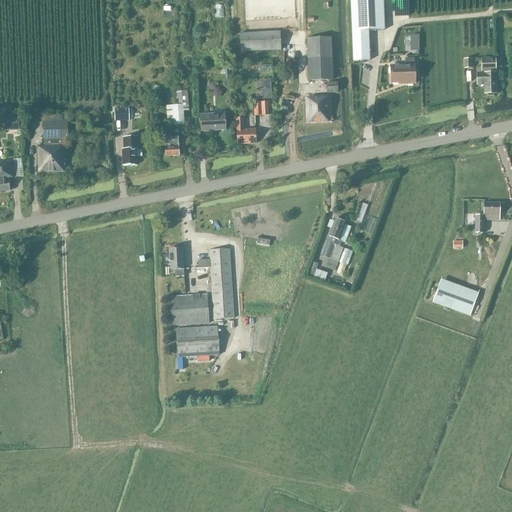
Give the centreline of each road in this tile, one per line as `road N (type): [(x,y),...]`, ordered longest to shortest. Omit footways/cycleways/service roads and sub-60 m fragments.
road 1 (track): [(61,217),(76,446),(162,445),(340,485),(409,511)]
road 2 (tertiary): [(0,229),(511,127)]
